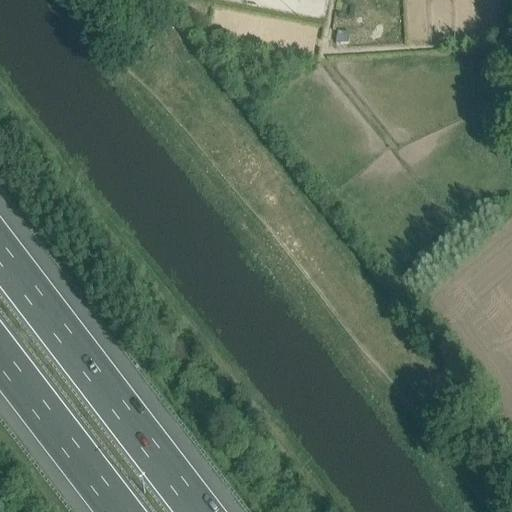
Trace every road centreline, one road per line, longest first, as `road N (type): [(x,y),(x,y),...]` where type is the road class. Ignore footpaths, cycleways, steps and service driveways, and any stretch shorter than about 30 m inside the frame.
road 1 (track): [(488,511),(270,231),(74,0)]
road 2 (motorway): [(205,511),(0,242)]
road 3 (motorway): [(0,344),(127,511)]
